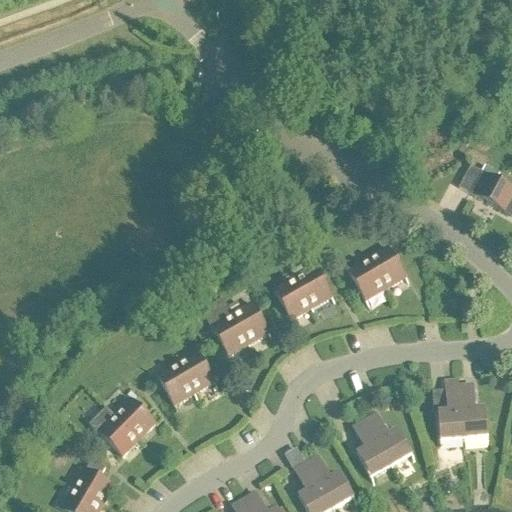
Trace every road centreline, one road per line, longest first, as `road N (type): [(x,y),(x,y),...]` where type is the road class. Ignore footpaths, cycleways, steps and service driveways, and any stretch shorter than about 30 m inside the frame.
road 1 (residential): [(176,511),(265,453),(301,386),(353,365),(511,344)]
road 2 (residential): [(328,164),(295,144),(163,0)]
road 3 (residential): [(0,62),(160,0)]
road 4 (residential): [(511,293),(431,221),(393,202)]
